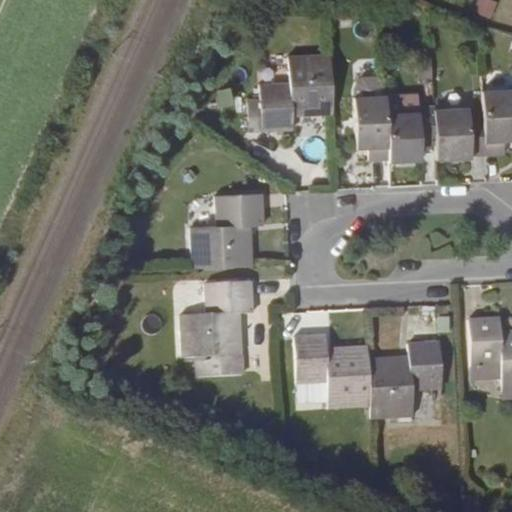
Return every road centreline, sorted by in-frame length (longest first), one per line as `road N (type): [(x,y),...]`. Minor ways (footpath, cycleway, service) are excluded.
road 1 (residential): [(511,228),(489,199),(321,210),(324,278)]
road 2 (residential): [(324,278),(511,268)]
